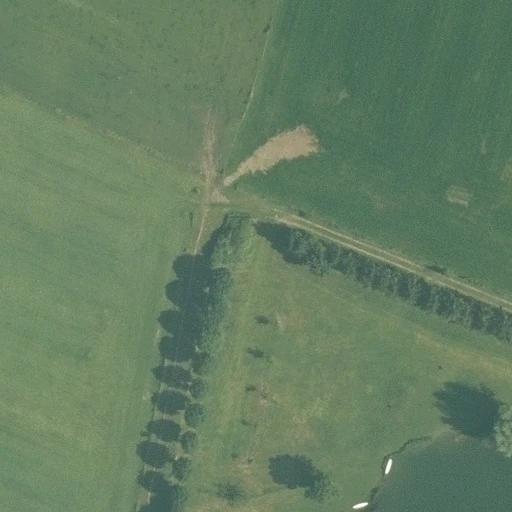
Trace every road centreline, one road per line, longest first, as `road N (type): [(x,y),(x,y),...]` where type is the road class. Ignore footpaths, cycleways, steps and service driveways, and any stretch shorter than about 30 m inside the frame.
road 1 (track): [(0,90),(511,299)]
road 2 (track): [(212,177),(149,511)]
